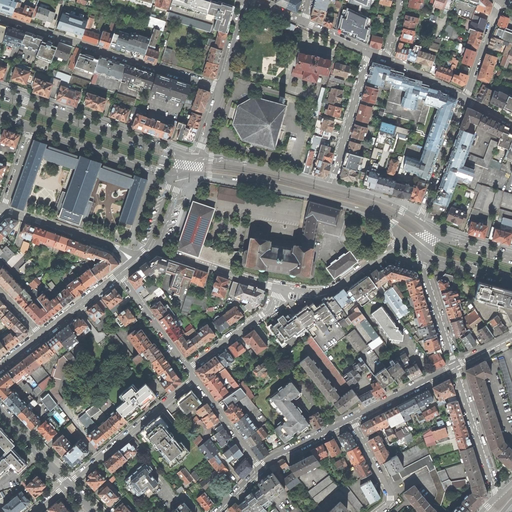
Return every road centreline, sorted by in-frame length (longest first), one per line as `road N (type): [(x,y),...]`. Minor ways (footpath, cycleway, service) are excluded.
road 1 (residential): [(220,87),(0,17)]
road 2 (secondary): [(192,172),(364,209),(405,236)]
road 3 (secondary): [(197,156),(0,91)]
road 4 (residential): [(67,484),(195,377)]
road 5 (secondary): [(32,127),(172,175)]
road 6 (residential): [(405,236),(328,289),(279,286)]
road 7 (residential): [(369,52),(330,185)]
road 8 (residential): [(454,366),(496,496)]
road 9 (secondary): [(330,185),(197,156)]
road 10 (residential): [(419,220),(464,99)]
road 11 (residential): [(188,368),(270,309),(279,286)]
road 12 (residential): [(116,249),(3,208)]
